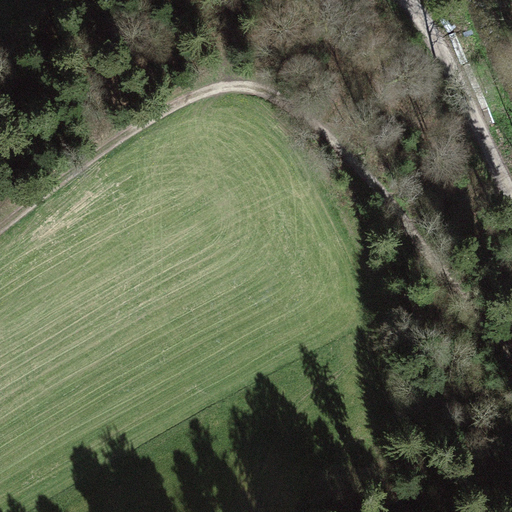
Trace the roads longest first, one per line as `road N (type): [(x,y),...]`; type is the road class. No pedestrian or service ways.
road 1 (track): [(511,354),(365,174),(300,108),(234,83),(198,89),(75,165),(0,229)]
road 2 (unclassified): [(409,0),(511,151)]
